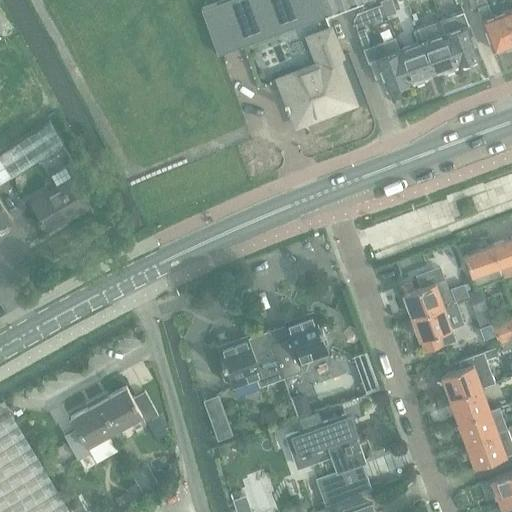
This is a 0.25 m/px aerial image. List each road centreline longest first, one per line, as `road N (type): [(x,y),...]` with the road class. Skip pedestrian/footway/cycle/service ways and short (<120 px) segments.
road 1 (residential): [(331,190),(447,511)]
road 2 (unclassified): [(203,511),(135,275)]
road 3 (primary): [(331,190),(511,123)]
road 4 (primary): [(167,258),(331,190)]
road 5 (primary): [(0,350),(135,275)]
